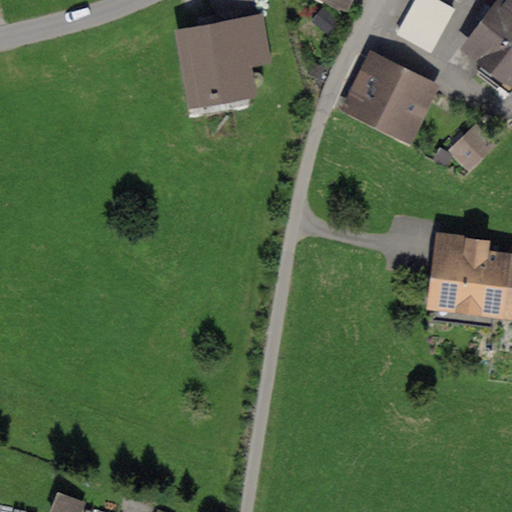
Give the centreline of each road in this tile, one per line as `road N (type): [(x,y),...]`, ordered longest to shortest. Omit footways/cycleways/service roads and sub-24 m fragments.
road 1 (residential): [(244,511),(269,335),(339,60),(375,0)]
road 2 (residential): [(130,0),(0,34)]
